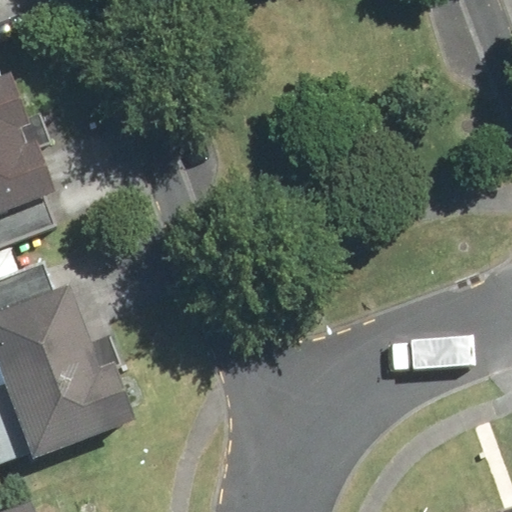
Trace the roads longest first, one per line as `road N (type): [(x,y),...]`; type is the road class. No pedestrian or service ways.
road 1 (residential): [(291,454),(119,0)]
road 2 (residential): [(511,322),(397,365),(330,406),(291,454)]
